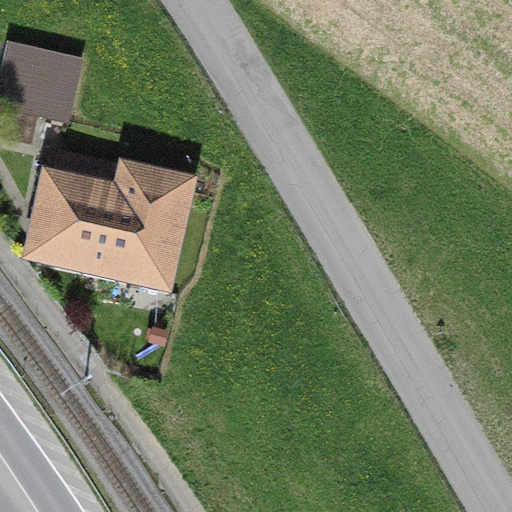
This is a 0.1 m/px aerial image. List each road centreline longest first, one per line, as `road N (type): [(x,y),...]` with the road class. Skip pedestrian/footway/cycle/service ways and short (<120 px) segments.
road 1 (residential): [(511,507),(208,0)]
road 2 (unclassified): [(189,511),(0,262)]
